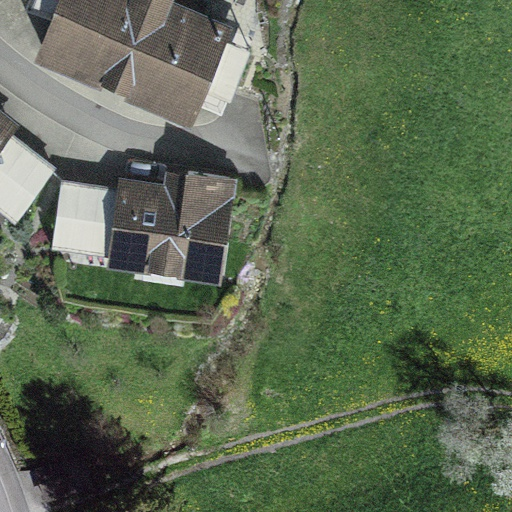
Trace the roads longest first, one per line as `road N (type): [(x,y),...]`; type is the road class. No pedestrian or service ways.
road 1 (track): [(511,412),(451,408),(70,511)]
road 2 (residential): [(0,76),(105,139),(244,163)]
